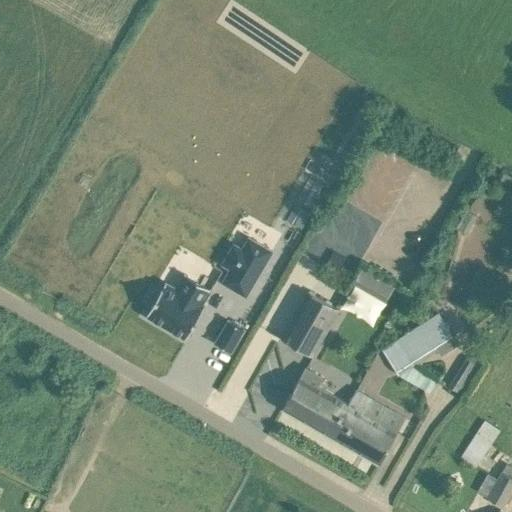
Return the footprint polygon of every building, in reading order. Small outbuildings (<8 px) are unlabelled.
[(311,173),(299,198),(311,204),(323,179),(311,173)] [(440,216),(454,190),(446,185),(432,212),(440,216)] [(120,283),(148,206),(124,197),(95,274),(120,283)] [(466,209),(455,226),(466,233),(477,215),(466,209)] [(226,275),(222,281),(245,295),(272,250),(249,236),(242,248),(234,243),(222,263),(231,268),(228,271),(226,275)] [(166,281),(146,314),(186,338),(206,305),(203,303),(211,288),(185,273),(176,288),(166,281)] [(119,316),(130,294),(119,288),(108,311),(119,316)] [(313,355),(340,308),(309,291),(282,338),(313,355)] [(382,348),(398,373),(412,364),(410,361),(434,345),(440,354),(458,342),(438,312),(382,348)] [(229,319),(215,341),(231,351),(245,328),(229,319)] [(467,358),(450,386),(460,392),(478,365),(467,358)] [(373,398),(357,389),(356,389),(348,403),(318,385),(323,377),(306,367),(301,376),(283,407),(379,463),(397,431),(365,412),(373,398)] [(485,419),(460,456),(476,466),(501,429),(485,419)] [(487,497),(503,506),(511,489),(511,477),(501,471),(487,497)]
